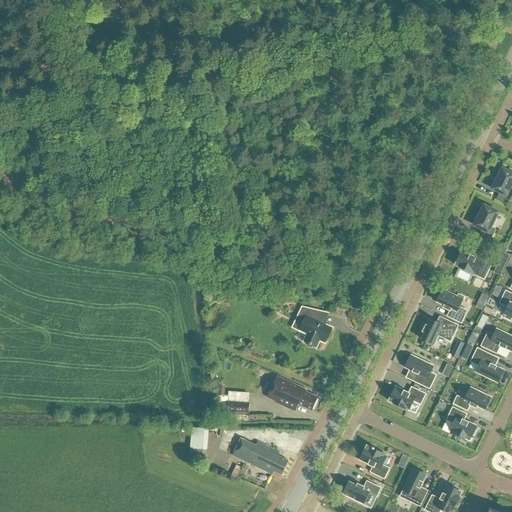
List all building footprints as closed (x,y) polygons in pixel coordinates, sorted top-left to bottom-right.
[(497,199),(508,205),(511,196),(511,189),(510,188),(511,183),(511,173),(502,169),(492,189),(500,193),(497,199)] [(490,228),(498,212),(484,206),(474,226),(482,229),(479,236),(490,241),(495,231),(490,228)] [(488,272),(494,260),(478,252),(475,257),(462,251),(455,265),(477,276),(481,268),(488,272)] [(504,268),(507,261),(502,258),(498,265),(504,268)] [(499,295),(502,288),(496,286),(493,292),(499,295)] [(459,307),(464,297),(459,295),(457,297),(443,290),(437,302),(444,306),(443,308),(450,311),(448,316),(461,323),(467,311),(459,307)] [(511,294),(506,291),(500,303),(508,307),(504,315),(511,318),(511,294)] [(304,342),(316,348),(320,340),(325,343),(332,329),(321,323),(323,313),(303,308),(297,319),(304,322),(300,331),(307,334),(304,342)] [(485,324),(489,317),(483,315),(480,322),(485,324)] [(450,341),(458,326),(440,317),(437,322),(431,319),(428,326),(426,325),(423,332),(425,333),(421,339),(434,345),(439,336),(450,341)] [(481,346),(497,353),(500,346),(511,351),(511,336),(497,329),(494,336),(488,333),(481,346)] [(473,332),(468,342),(474,344),(479,335),(473,332)] [(498,383),(504,370),(490,364),(494,356),(478,348),(471,362),(479,366),(476,372),(498,383)] [(433,366),(411,355),(405,368),(418,374),(414,381),(430,389),(436,375),(430,373),(433,366)] [(318,398),(306,393),(307,390),(277,377),(268,398),(278,402),(278,404),(295,411),(298,404),(312,410),(313,409),(314,408),(316,405),(315,403),(318,398)] [(228,401),(249,403),(249,393),(229,391),(229,396),(225,395),(225,385),(217,384),(216,396),(217,396),(217,406),(220,406),(220,411),(222,411),(221,417),(228,418),(228,417),(233,417),(234,415),(246,416),(246,413),(227,412),(228,401)] [(420,404),(425,394),(412,388),(409,393),(396,387),(389,401),(409,411),(414,401),(420,404)] [(457,396),(454,404),(467,410),(470,405),(477,408),(477,406),(485,410),(491,397),(471,388),(465,400),(457,396)] [(246,413),(249,414),(250,403),(249,403),(228,401),(227,412),(246,413)] [(470,441),(477,426),(464,420),(466,414),(453,408),(447,420),(454,423),(450,431),(470,441)] [(192,429),(189,460),(206,462),(209,428),(192,429)] [(241,438),(233,455),(272,474),(274,471),(281,474),(288,461),(272,453),(274,449),(257,441),(255,445),(241,438)] [(382,465),(387,456),(374,449),(375,448),(373,447),(372,448),(367,446),(360,460),(373,467),(371,472),(384,479),(389,469),(382,465)] [(420,506),(428,491),(420,488),(427,475),(414,469),(400,497),(420,506)] [(357,486),(350,482),(343,495),(363,504),(369,492),(377,496),(381,488),(367,482),(364,487),(358,484),(357,486)] [(446,511),(451,511),(462,492),(447,485),(440,500),(432,496),(425,510),(429,511),(439,511),(441,509),(446,511)]
